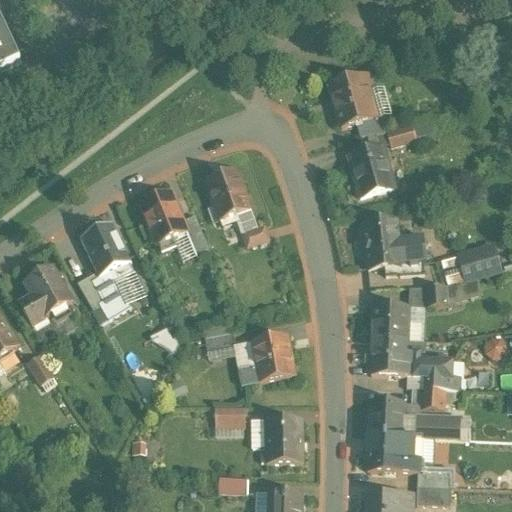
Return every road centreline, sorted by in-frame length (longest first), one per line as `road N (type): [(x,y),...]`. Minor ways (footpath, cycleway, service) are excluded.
road 1 (residential): [(335,511),(338,375),(318,248),(280,128),(245,122)]
road 2 (residential): [(245,122),(156,160),(0,255)]
road 3 (residential): [(245,122),(268,54),(432,0)]
